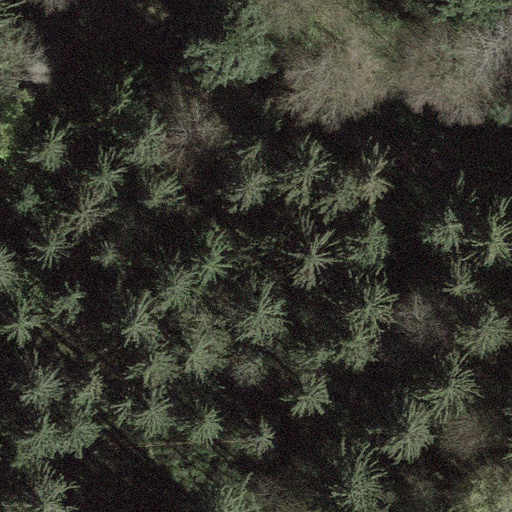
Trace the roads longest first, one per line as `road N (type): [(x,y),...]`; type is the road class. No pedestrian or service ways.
road 1 (track): [(87,1),(424,155),(511,186)]
road 2 (track): [(0,105),(87,1)]
